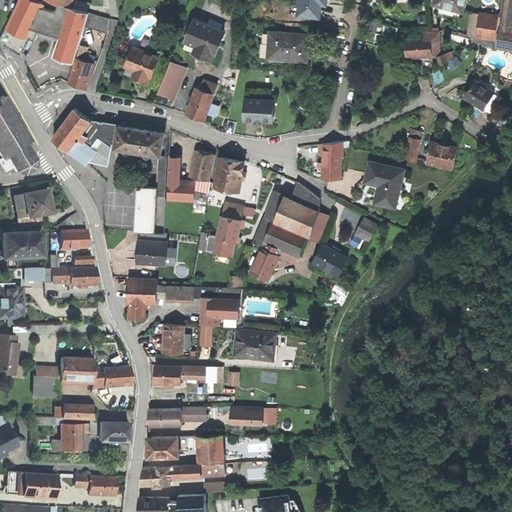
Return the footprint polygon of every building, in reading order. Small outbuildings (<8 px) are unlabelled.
[(45,3),(38,0),(23,0),(10,28),(19,32),(29,37),(45,3)] [(301,0),(301,15),(322,17),(323,3),(328,4),(328,0),(301,0)] [(436,0),(435,3),(464,10),(465,0),(436,0)] [(511,0),(505,0),(502,26),(511,28),(511,19),(511,0)] [(45,9),(54,12),(56,3),(48,1),(45,9)] [(90,12),(65,4),(64,5),(56,3),(54,12),(53,14),(86,24),(90,12)] [(110,18),(91,12),(87,26),(109,33),(110,30),(110,18)] [(477,35),(497,38),(500,16),(480,13),(477,35)] [(225,31),(197,19),(188,41),(198,45),(205,49),(203,54),(212,58),(215,53),(216,53),(225,31)] [(372,19),(370,31),(377,33),(377,41),(399,40),(399,27),(372,19)] [(511,28),(502,26),(498,46),(511,49),(511,28)] [(265,57),(286,59),(287,53),(271,52),(272,31),(267,31),(265,57)] [(289,33),(272,31),(271,52),(287,53),(286,59),(310,60),(310,49),(311,37),(289,36),(289,33)] [(377,44),(377,41),(377,33),(370,31),(363,69),(376,68),(380,46),(377,44)] [(425,32),(426,38),(433,38),(434,56),(442,55),(440,31),(425,32)] [(496,39),(472,36),(471,42),(495,45),(496,39)] [(407,39),(408,57),(422,56),(434,56),(433,38),(426,38),(407,39)] [(74,53),(44,44),(40,56),(39,60),(37,65),(65,79),(74,53)] [(162,55),(136,44),(128,64),(138,68),(143,70),(141,77),(150,80),(152,74),(154,74),(162,55)] [(82,45),(78,58),(86,60),(90,47),(82,45)] [(200,53),(203,54),(205,49),(198,45),(196,51),(200,53)] [(80,86),(88,88),(95,63),(86,60),(78,58),(71,83),(80,86)] [(172,61),(168,72),(184,79),(189,68),(172,61)] [(159,92),(176,99),(184,79),(168,72),(159,92)] [(475,102),(486,109),(497,92),(476,80),(466,97),(475,102)] [(208,81),(205,89),(216,93),(219,84),(208,81)] [(197,116),(206,120),(216,93),(205,89),(198,87),(188,113),(197,116)] [(0,154),(1,157),(0,158),(0,161),(6,171),(13,167),(16,171),(24,174),(34,167),(36,158),(27,144),(31,141),(3,95),(0,96),(0,154)] [(252,100),(248,121),(259,123),(260,123),(260,121),(274,123),(277,120),(280,104),(252,100)] [(54,138),(70,150),(80,137),(83,132),(92,120),(76,108),(54,138)] [(120,125),(92,120),(83,132),(93,139),(89,144),(93,147),(100,137),(117,141),(120,125)] [(117,141),(116,148),(135,151),(143,152),(160,155),(162,155),(166,132),(143,129),(120,125),(117,141)] [(413,129),(412,137),(422,139),(423,132),(413,129)] [(93,139),(83,132),(80,137),(89,144),(93,139)] [(89,144),(80,137),(70,150),(79,156),(87,163),(97,150),(93,147),(89,144)] [(407,159),(417,161),(422,139),(412,137),(407,159)] [(319,155),(324,155),(342,155),(344,155),(344,142),(321,144),(319,155)] [(434,142),(429,162),(454,168),(458,147),(446,144),(434,142)] [(197,177),(209,180),(215,154),(206,152),(198,150),(192,176),(197,177)] [(136,231),(142,231),(142,232),(145,195),(167,197),(170,156),(162,155),(160,155),(158,186),(139,185),(136,231)] [(342,155),(324,155),(324,165),(323,178),(342,178),(342,155)] [(171,156),(171,166),(179,166),(180,156),(171,156)] [(413,173),(382,157),(373,176),(386,182),(382,191),(378,198),(391,204),(396,194),(401,197),(413,173)] [(232,160),(220,158),(217,188),(230,190),(240,191),(241,191),(245,161),(232,160)] [(171,166),(170,181),(178,182),(179,166),(171,166)] [(196,183),(196,190),(210,193),(212,183),(209,180),(197,177),(196,183)] [(274,180),(263,179),(260,208),(281,210),(284,181),(274,180)] [(170,181),(169,199),(195,201),(196,190),(196,183),(178,182),(170,181)] [(295,192),(315,207),(321,199),(299,182),(295,192)] [(26,207),(28,216),(51,211),(49,201),(47,189),(23,193),(26,207)] [(13,195),(16,209),(26,207),(23,193),(13,195)] [(396,207),(401,197),(396,194),(391,204),(396,207)] [(145,195),(142,232),(162,233),(165,233),(167,197),(145,195)] [(321,211),(286,197),(281,210),(277,221),(312,235),(321,211)] [(224,238),(239,241),(245,210),(246,207),(226,203),(219,237),(224,238)] [(18,218),(28,216),(26,207),(16,209),(18,218)] [(239,241),(263,246),(265,241),(274,222),(274,221),(245,210),(239,241)] [(77,212),(69,216),(76,229),(86,228),(77,212)] [(308,237),(274,222),(265,241),(283,249),(295,254),(300,257),(308,237)] [(356,234),(370,241),(375,232),(361,225),(356,234)] [(61,230),(61,248),(87,247),(86,238),(86,229),(61,230)] [(4,258),(43,256),(41,231),(2,233),(3,245),(4,258)] [(142,231),(141,241),(161,242),(162,233),(142,232),(142,231)] [(367,248),(370,241),(356,234),(353,241),(367,248)] [(236,254),(239,241),(224,238),(221,251),(236,254)] [(156,263),(166,264),(167,248),(168,242),(161,242),(141,241),(140,250),(140,262),(147,262),(156,263)] [(279,256),(283,249),(265,241),(263,246),(252,272),(265,278),(265,280),(268,281),(271,281),(272,280),(273,278),(273,275),(272,274),(279,256)] [(314,262),(340,275),(349,258),(337,252),(324,244),(314,262)] [(178,249),(167,248),(166,264),(177,265),(178,249)] [(292,262),(295,254),(283,249),(279,256),(292,262)] [(95,267),(68,268),(69,278),(69,285),(96,284),(95,275),(95,267)] [(45,280),(45,279),(44,269),(44,268),(26,268),(26,280),(45,280)] [(52,278),(69,278),(68,268),(51,268),(52,278)] [(233,273),(231,284),(245,286),(246,276),(233,273)] [(148,303),(159,303),(159,298),(159,285),(159,279),(130,278),(130,290),(130,303),(132,303),(148,303)] [(214,286),(230,287),(231,279),(215,278),(214,286)] [(328,297),(343,304),(349,291),(334,284),(328,297)] [(168,286),(159,285),(159,298),(168,298),(168,286)] [(196,287),(168,286),(168,298),(187,298),(187,299),(195,300),(195,298),(196,299),(196,297),(196,287)] [(0,287),(0,317),(19,317),(19,307),(19,298),(22,298),(22,287),(0,287)] [(216,287),(196,287),(196,297),(206,297),(216,297),(216,287)] [(244,288),(216,287),(216,297),(222,298),(221,316),(233,316),(233,313),(233,298),(243,298),(244,298),(244,288)] [(221,325),(221,316),(222,298),(216,297),(206,297),(205,325),(221,325)] [(242,313),(243,298),(233,298),(233,313),(242,313)] [(148,317),(148,303),(132,303),(132,317),(148,317)] [(165,350),(184,351),(184,347),(185,334),(185,324),(167,323),(166,336),(165,350)] [(238,342),(237,355),(274,359),(274,358),(270,357),(272,343),(276,344),(277,334),(240,330),(238,342)] [(0,372),(11,374),(13,357),(17,357),(17,351),(18,343),(15,343),(16,335),(0,333),(0,372)] [(73,377),(93,378),(93,369),(93,359),(61,358),(61,377),(73,377)] [(157,374),(156,383),(182,384),(183,376),(183,366),(157,365),(157,374)] [(104,386),(104,387),(131,385),(130,376),(129,366),(102,368),(103,378),(104,386)] [(208,367),(183,366),(183,376),(207,377),(208,367)] [(35,367),(35,376),(57,376),(57,368),(35,367)] [(102,368),(93,369),(93,378),(103,378),(102,368)] [(241,383),(241,369),(230,370),(230,383),(241,383)] [(35,376),(34,376),(33,396),(56,397),(57,376),(35,376)] [(92,387),(104,386),(103,378),(93,378),(92,387)] [(183,406),(183,409),(183,420),(207,420),(207,406),(183,406)] [(233,406),(232,422),(264,423),(264,407),(233,406)] [(93,408),(62,407),(62,418),(64,418),(93,419),(93,408)] [(151,417),(151,425),(183,425),(183,420),(183,409),(151,409),(151,417)] [(100,421),(99,440),(128,441),(129,431),(129,422),(100,421)] [(80,423),(64,423),(64,450),(80,450),(80,429),(80,423)] [(0,458),(8,455),(6,452),(5,449),(9,447),(11,450),(18,446),(7,424),(0,427),(0,458)] [(224,433),(201,435),(202,443),(203,462),(225,461),(224,433)] [(149,447),(150,457),(181,456),(181,455),(191,454),(191,444),(191,435),(149,436),(149,447)] [(201,435),(191,435),(191,444),(202,443),(201,435)] [(226,463),(205,464),(206,474),(206,476),(226,475),(226,463)] [(205,464),(172,466),(173,476),(206,474),(205,464)] [(142,485),(173,483),(173,476),(172,466),(144,467),(143,477),(142,485)] [(24,494),(54,496),(55,487),(56,475),(25,473),(24,494)] [(74,485),(89,486),(90,475),(76,475),(74,485)] [(116,476),(90,475),(89,486),(89,494),(115,494),(116,486),(116,476)] [(207,483),(207,491),(228,489),(227,482),(207,483)] [(171,500),(171,511),(207,511),(207,494),(180,494),(180,500),(171,500)] [(297,511),(297,510),(291,511),(289,494),(260,498),(261,511),(297,511)] [(171,511),(171,500),(171,497),(140,497),(141,507),(140,511),(171,511)]
